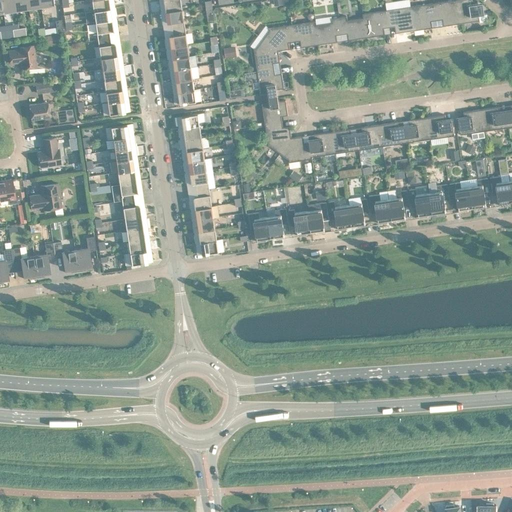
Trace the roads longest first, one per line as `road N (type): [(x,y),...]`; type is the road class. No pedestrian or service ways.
road 1 (residential): [(176,266),(511,217)]
road 2 (tertiary): [(176,266),(134,0)]
road 3 (residential): [(511,86),(315,114),(301,107),(301,61)]
road 4 (secondary): [(283,409),(511,394)]
road 5 (secondary): [(511,359),(286,378)]
road 6 (residential): [(301,61),(511,28)]
road 7 (residential): [(176,266),(0,293)]
